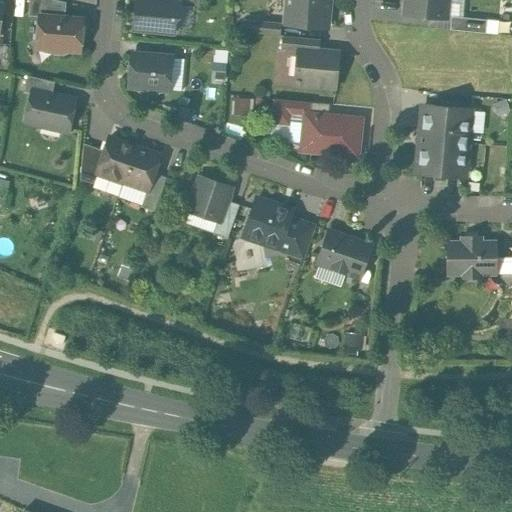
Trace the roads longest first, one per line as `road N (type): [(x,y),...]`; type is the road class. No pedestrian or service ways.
road 1 (tertiary): [(0,372),(383,449)]
road 2 (residential): [(115,0),(110,92),(132,116),(381,194)]
road 3 (residential): [(381,194),(390,106),(386,77),(367,43),(362,0)]
road 4 (residential): [(391,368),(406,200)]
road 5 (tertiary): [(383,449),(511,457)]
